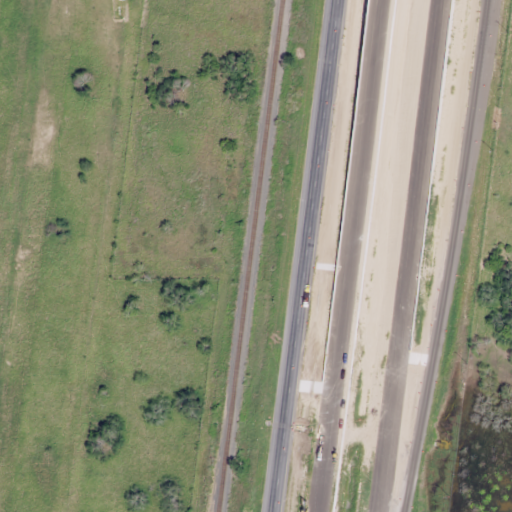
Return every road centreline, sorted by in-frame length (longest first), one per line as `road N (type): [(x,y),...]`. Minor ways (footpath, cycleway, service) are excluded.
road 1 (motorway): [(394,511),(484,0)]
road 2 (tertiary): [(340,0),(275,511)]
road 3 (motorway): [(377,0),(313,511)]
road 4 (motorway): [(374,511),(438,0)]
